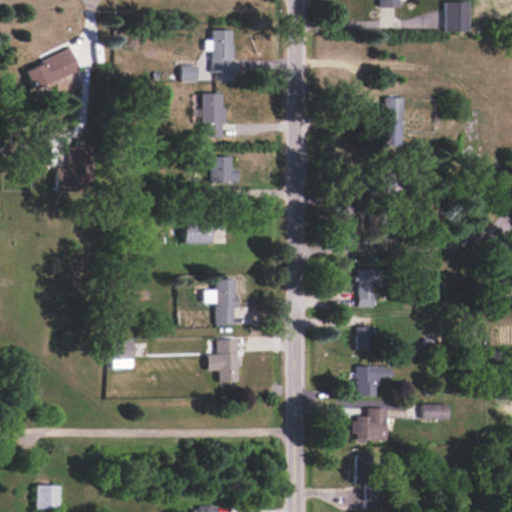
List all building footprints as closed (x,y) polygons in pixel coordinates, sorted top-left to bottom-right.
[(466,31),(466,1),(442,1),(442,31),(466,31)] [(238,71),(239,59),(231,59),(231,29),(208,29),(208,39),(202,39),(202,50),(209,50),(208,71),(238,71)] [(22,68),(31,90),(45,83),(50,96),(81,84),(67,49),(22,68)] [(177,78),(194,78),(194,65),(178,65),(177,78)] [(199,137),(217,136),(217,122),(222,122),(221,107),(218,107),(218,93),(197,93),(197,108),(188,108),(189,117),(198,117),(199,137)] [(399,97),(380,97),(381,146),(400,146),(399,97)] [(53,167),(53,191),(88,192),(89,146),(67,145),(66,167),(53,167)] [(227,156),(205,156),(206,183),(234,182),(234,168),(228,168),(227,156)] [(209,243),(209,221),(181,221),(181,243),(209,243)] [(354,306),(372,306),(373,269),(354,268),(354,306)] [(230,324),(230,308),(233,308),(232,278),(212,278),(212,324),(230,324)] [(354,325),(355,349),(371,348),(370,324),(354,325)] [(234,338),(213,339),(213,353),(204,354),(204,370),(215,370),(215,382),(235,381),(234,338)] [(107,340),(108,359),(130,359),(130,340),(107,340)] [(354,365),(354,395),(375,395),(375,378),(389,378),(389,366),(354,365)] [(446,404),(419,403),(419,418),(446,418),(446,404)] [(383,438),(383,408),(364,407),(364,417),(348,417),(348,438),(383,438)] [(370,455),(353,455),(352,484),(361,484),(362,474),(369,474),(370,455)] [(57,485),(33,484),(32,508),(56,509),(57,485)] [(374,501),(375,489),(363,489),(362,500),(374,501)]
